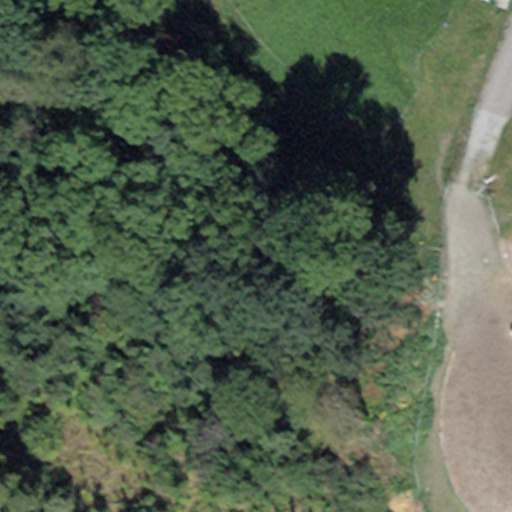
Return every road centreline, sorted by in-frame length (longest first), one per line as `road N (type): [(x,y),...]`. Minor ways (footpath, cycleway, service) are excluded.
road 1 (track): [(470,175),(472,311),(499,410)]
road 2 (track): [(511,34),(470,175)]
